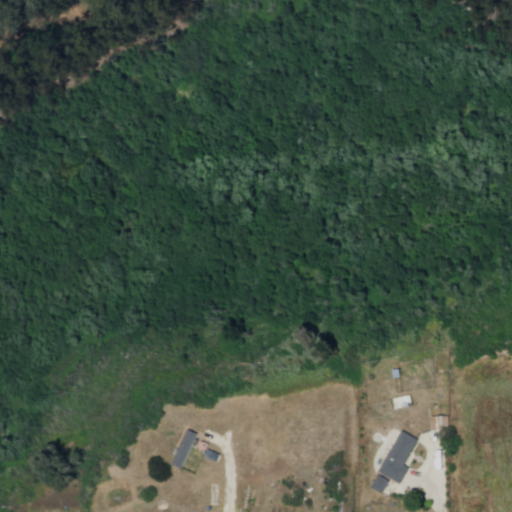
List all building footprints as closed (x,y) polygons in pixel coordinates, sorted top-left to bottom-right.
[(158,441),(162,452),(196,438),(192,428),(158,441)] [(172,465),(188,431),(198,435),(182,470),(172,465)] [(403,431),(420,440),(404,467),(410,470),(401,486),(379,473),(403,431)] [(206,457),(209,451),(220,456),(217,463),(206,457)] [(372,488),(379,476),(390,482),(383,494),(372,488)]
